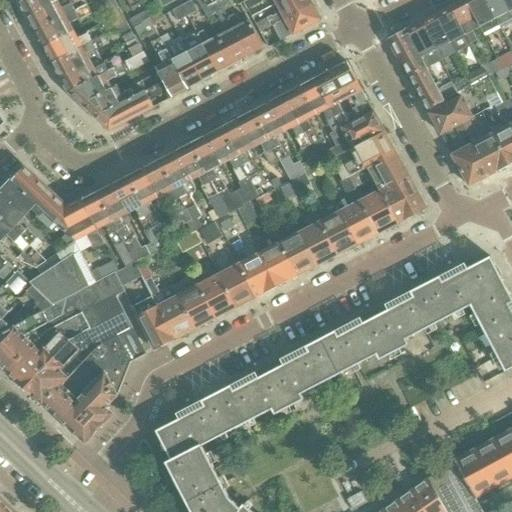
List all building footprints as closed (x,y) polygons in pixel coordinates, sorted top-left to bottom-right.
[(27,18),(57,2),(60,0),(20,0),(18,1),(27,18)] [(27,18),(36,33),(87,5),(84,0),(75,0),(70,3),(70,4),(61,9),(57,2),(27,18)] [(101,0),(109,12),(118,7),(113,0),(101,0)] [(223,10),(228,18),(247,56),(255,52),(257,54),(262,51),(262,48),(264,47),(249,20),(240,25),(230,6),(237,2),(236,0),(223,0),(219,2),(223,10)] [(248,0),(243,2),(247,9),(264,0),(275,0),(278,4),(285,0),(248,0)] [(285,0),(278,4),(282,12),(272,17),(271,16),(256,24),(260,32),(286,19),(313,4),(310,0),(285,0)] [(466,0),(462,0),(451,6),(471,44),(478,40),(473,31),(480,27),(466,0)] [(466,0),(480,27),(485,36),(500,28),(485,0),(466,0)] [(504,0),(485,0),(500,28),(511,22),(511,14),(510,11),(504,0)] [(191,1),(182,6),(187,16),(196,12),(191,1)] [(219,2),(208,8),(212,15),(223,10),(219,2)] [(313,4),(286,19),(290,27),(280,32),(284,40),(321,20),(320,17),(321,14),(317,7),(314,7),(313,4)] [(36,33),(44,48),(74,31),(70,24),(79,19),(79,21),(92,14),(87,5),(36,33)] [(187,16),(182,6),(172,11),(178,21),(187,16)] [(451,6),(436,14),(456,52),(471,44),(451,6)] [(115,29),(117,28),(126,23),(118,7),(109,12),(106,13),(115,29)] [(147,13),(150,19),(158,35),(167,30),(156,8),(147,13)] [(150,19),(147,13),(145,11),(130,19),(134,28),(150,19)] [(436,14),(421,22),(441,59),(456,52),(436,14)] [(226,32),(218,36),(234,66),(241,62),(241,59),(247,56),(228,18),(220,22),(226,32)] [(156,67),(158,71),(164,82),(172,98),(189,89),(187,87),(186,88),(162,40),(158,35),(150,19),(134,28),(141,40),(148,36),(158,55),(159,55),(164,63),(156,67)] [(421,22),(407,29),(422,58),(429,54),(434,63),(441,59),(421,22)] [(126,23),(117,28),(121,35),(130,30),(126,23)] [(44,48),(52,64),(103,36),(99,27),(86,33),(87,35),(78,39),(74,31),(44,48)] [(422,58),(407,29),(389,39),(441,135),(473,118),(461,96),(446,105),(444,100),(439,91),(422,58)] [(204,31),(198,34),(218,72),(224,68),(227,70),(234,66),(218,36),(209,41),(204,31)] [(122,37),(125,43),(135,38),(132,32),(122,37)] [(196,48),(187,52),(203,82),(211,78),(211,75),(218,72),(198,34),(190,38),(196,48)] [(275,34),(265,40),(269,48),(279,42),(275,34)] [(52,64),(60,79),(91,62),(86,54),(95,50),(96,51),(108,44),(103,36),(52,64)] [(169,36),(162,40),(186,88),(187,87),(194,84),(196,86),(203,82),(187,52),(179,57),(174,46),(175,46),(169,36)] [(135,38),(125,43),(134,58),(143,53),(135,38)] [(498,59),(498,60),(503,69),(503,70),(510,67),(511,65),(511,54),(509,56),(507,52),(497,58),(498,59)] [(69,94),(81,106),(112,89),(108,82),(117,77),(117,79),(148,62),(143,53),(134,58),(120,66),(69,94)] [(68,93),(69,94),(120,66),(115,57),(103,64),(104,65),(95,70),(91,62),(60,79),(68,93)] [(484,68),(483,68),(488,77),(503,69),(498,60),(483,67),(484,68)] [(357,120),(374,112),(346,61),(331,69),(347,99),(352,110),(357,120)] [(511,71),(510,67),(503,70),(495,75),(499,82),(511,74),(511,71)] [(483,68),(468,76),(473,84),(488,77),(483,68)] [(315,78),(342,128),(357,120),(352,110),(346,113),(344,110),(342,111),(338,104),(347,99),(331,69),(315,78)] [(81,106),(96,119),(134,97),(164,82),(158,71),(154,73),(154,74),(141,81),(142,81),(129,88),(130,90),(123,94),(118,86),(112,89),(81,106)] [(473,84),(468,76),(453,84),(458,93),(473,85),(473,84)] [(351,149),(353,148),(346,136),(342,128),(315,78),(299,86),(315,116),(323,112),(328,120),(326,121),(332,133),(330,134),(336,146),(328,150),(332,159),(342,154),(344,153),(351,149)] [(164,82),(134,97),(143,113),(172,98),(164,82)] [(439,91),(444,100),(457,93),(453,84),(439,91)] [(284,94),(310,145),(317,158),(321,165),(330,160),(332,159),(328,150),(327,148),(324,150),(313,128),(311,129),(307,120),(315,116),(299,86),(284,94)] [(308,163),(317,158),(310,145),(284,94),(268,102),(284,132),(292,128),(297,137),(295,138),(301,148),(299,149),(307,164),(308,163)] [(486,100),(490,107),(501,102),(497,94),(486,100)] [(134,97),(96,119),(109,131),(143,113),(134,97)] [(252,110),(279,162),(290,182),(306,173),(302,166),(300,162),(293,166),(282,144),(280,145),(276,136),(284,132),(268,102),(252,110)] [(493,132),(494,133),(510,165),(511,164),(511,119),(504,103),(497,107),(502,117),(499,119),(503,127),(493,132)] [(237,118),(252,149),(257,157),(264,154),(271,166),(279,162),(252,110),(237,118)] [(353,148),(384,131),(374,112),(357,120),(342,128),(346,136),(353,148)] [(252,149),(237,118),(221,127),(247,177),(248,178),(257,173),(246,152),(252,149)] [(470,121),(463,124),(469,136),(476,132),(470,121)] [(469,136),(463,124),(455,128),(461,140),(469,136)] [(247,177),(221,127),(205,135),(221,165),(230,160),(234,168),(232,169),(238,182),(247,177)] [(349,178),(356,174),(368,168),(396,152),(384,131),(353,148),(351,149),(356,160),(347,165),(343,167),(349,178)] [(482,138),(472,143),(489,176),(510,165),(494,133),(483,139),(482,138)] [(190,143),(210,181),(218,176),(214,168),(221,165),(205,135),(190,143)] [(174,151),(190,181),(198,177),(202,185),(210,181),(190,143),(174,151)] [(489,176),(472,143),(465,147),(465,148),(452,155),(469,187),(489,176)] [(159,159),(191,220),(192,222),(200,217),(188,194),(186,194),(186,193),(189,191),(190,193),(195,191),(190,181),(174,151),(159,159)] [(380,190),(397,224),(404,221),(427,209),(396,152),(368,168),(380,190)] [(342,154),(332,159),(330,160),(342,182),(349,178),(343,167),(347,165),(342,154)] [(306,173),(307,174),(322,167),(321,165),(317,158),(308,163),(307,164),(302,166),(306,173)] [(143,167),(159,197),(167,193),(172,202),(171,202),(177,215),(176,215),(179,221),(180,221),(181,222),(183,221),(185,224),(191,220),(159,159),(143,167)] [(128,175),(158,233),(167,229),(157,210),(156,210),(151,202),(159,197),(143,167),(128,175)] [(13,179),(56,220),(67,207),(27,169),(22,169),(13,179)] [(312,183),(307,174),(298,179),(303,188),(310,184),(312,183)] [(349,178),(355,189),(362,185),(356,174),(349,178)] [(145,247),(149,256),(165,247),(161,239),(158,233),(128,175),(112,184),(128,214),(136,210),(140,218),(139,219),(145,230),(144,231),(150,244),(145,247)] [(271,180),(276,189),(282,185),(278,176),(271,180)] [(242,188),(236,192),(244,206),(248,204),(250,203),(256,199),(258,198),(255,192),(248,178),(247,177),(238,182),(242,188)] [(340,211),(357,244),(378,234),(360,200),(355,189),(349,178),(342,182),(340,182),(351,205),(340,211)] [(49,228),(55,222),(56,220),(13,179),(1,192),(25,215),(32,209),(39,215),(38,217),(49,228)] [(280,190),(285,200),(303,191),(297,180),(280,190)] [(134,263),(136,263),(149,256),(145,247),(141,249),(134,236),(131,238),(125,226),(124,227),(119,218),(128,214),(112,184),(97,191),(134,263)] [(226,185),(215,192),(227,214),(238,209),(244,206),(236,192),(230,194),(226,185)] [(360,200),(378,234),(397,224),(380,190),(360,200)] [(108,235),(125,268),(134,263),(97,191),(81,200),(100,237),(101,237),(109,233),(109,234),(108,235)] [(1,192),(0,192),(0,215),(37,250),(43,243),(27,228),(26,229),(19,222),(25,215),(1,192)] [(227,214),(215,192),(207,196),(214,211),(207,214),(211,222),(227,214)] [(262,196),(258,198),(256,199),(260,207),(272,201),(268,193),(262,196)] [(55,222),(76,241),(86,236),(94,251),(105,245),(101,237),(100,237),(81,200),(67,207),(56,220),(55,222)] [(238,209),(246,223),(258,217),(250,203),(248,204),(244,206),(238,209)] [(319,221),(337,255),(357,244),(340,211),(319,221)] [(0,241),(0,242),(1,241),(23,262),(36,268),(46,262),(36,251),(37,250),(0,215),(0,241)] [(299,232),(316,266),(337,255),(319,221),(299,232)] [(278,242),(296,276),(316,266),(299,232),(278,242)] [(161,239),(165,247),(172,244),(168,235),(161,239)] [(190,236),(177,242),(181,250),(189,246),(191,250),(202,244),(199,238),(193,241),(190,236)] [(18,271),(54,305),(94,284),(90,275),(76,241),(46,262),(36,268),(23,262),(1,241),(0,242),(0,241),(0,254),(9,263),(18,271)] [(181,250),(177,242),(157,253),(161,260),(181,250)] [(258,253),(276,287),(290,280),(296,276),(278,242),(258,253)] [(238,263),(256,297),(264,293),(264,294),(276,287),(258,253),(238,263)] [(0,272),(9,263),(0,254),(0,272)] [(440,277),(425,284),(444,320),(471,306),(506,287),(490,257),(465,270),(473,286),(465,291),(456,275),(442,282),(440,277)] [(13,320),(18,326),(56,306),(54,305),(18,271),(9,263),(0,272),(0,276),(7,283),(0,289),(0,329),(9,325),(3,320),(20,302),(25,308),(13,320)] [(114,263),(90,275),(94,284),(115,274),(118,272),(114,263)] [(134,263),(125,268),(118,272),(115,274),(122,287),(143,276),(139,270),(136,263),(134,263)] [(219,273),(237,307),(256,297),(238,263),(219,273)] [(143,276),(145,281),(151,278),(152,277),(146,266),(139,270),(143,276)] [(198,284),(216,318),(237,307),(219,273),(198,284)] [(8,372),(34,345),(48,330),(82,313),(97,305),(100,311),(117,300),(115,296),(124,291),(122,287),(115,274),(94,284),(54,305),(56,306),(18,326),(0,334),(0,364),(7,371),(8,372)] [(174,286),(196,329),(216,318),(198,284),(194,275),(173,285),(174,286)] [(145,281),(153,296),(176,339),(196,329),(174,286),(160,293),(151,278),(145,281)] [(390,309),(377,316),(396,352),(409,345),(406,340),(444,320),(425,284),(410,292),(413,297),(399,305),(408,321),(399,326),(390,309)] [(511,302),(511,298),(506,287),(471,306),(505,372),(511,368),(511,330),(504,335),(499,326),(511,319),(511,310),(508,304),(511,302)] [(176,339),(153,296),(132,307),(155,350),(175,340),(175,339),(176,339)] [(97,305),(82,313),(90,330),(123,311),(117,300),(100,311),(97,305)] [(45,405),(73,375),(99,348),(133,330),(123,311),(90,330),(71,341),(26,389),(42,404),(42,405),(43,406),(45,405)] [(336,331),(321,339),(339,374),(376,355),(379,360),(396,352),(377,316),(361,325),(369,341),(360,345),(352,329),(338,336),(336,331)] [(99,348),(73,375),(106,407),(118,396),(130,363),(146,355),(133,330),(99,348)] [(18,382),(26,389),(71,341),(62,333),(42,353),(34,345),(8,372),(9,373),(10,373),(19,382),(18,382)] [(286,364),(273,371),(291,407),(304,400),(301,394),(339,374),(321,339),(306,347),(308,352),(295,359),(303,375),(294,380),(286,364)] [(231,386),(216,393),(235,429),(272,410),(275,415),(291,407),(273,371),(256,379),(265,396),(256,400),(247,384),(233,391),(231,386)] [(73,375),(45,405),(85,444),(113,414),(106,407),(73,375)] [(156,431),(171,460),(172,461),(202,446),(235,429),(216,393),(201,401),(204,406),(190,414),(199,430),(190,434),(181,418),(156,431)] [(511,429),(455,461),(457,465),(475,499),(489,491),(511,478),(511,429)] [(166,463),(191,511),(202,511),(229,498),(202,446),(172,461),(171,460),(166,463)] [(457,465),(430,479),(432,483),(447,511),(482,511),(475,499),(457,465)] [(429,479),(412,490),(426,511),(447,511),(432,483),(430,479),(429,479)] [(426,511),(412,490),(397,500),(405,511),(426,511)] [(475,499),(482,511),(495,511),(491,504),(495,502),(489,491),(475,499)] [(347,500),(353,510),(367,502),(362,492),(347,500)] [(229,498),(202,511),(251,511),(244,505),(240,509),(229,498)] [(405,511),(397,500),(382,510),(383,511),(405,511)] [(0,511),(10,511),(0,502),(0,511)]
